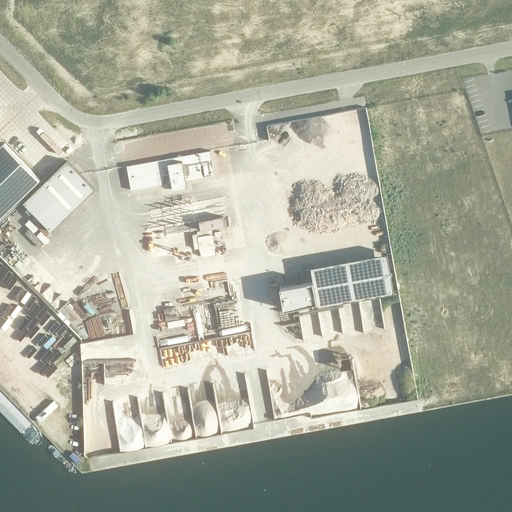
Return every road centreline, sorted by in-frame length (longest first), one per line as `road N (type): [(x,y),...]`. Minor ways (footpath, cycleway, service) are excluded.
road 1 (unclassified): [(0,45),(69,114),(98,123),(511,48)]
road 2 (unknown): [(176,373),(254,359),(271,339),(256,195)]
road 3 (unknown): [(119,220),(256,195)]
